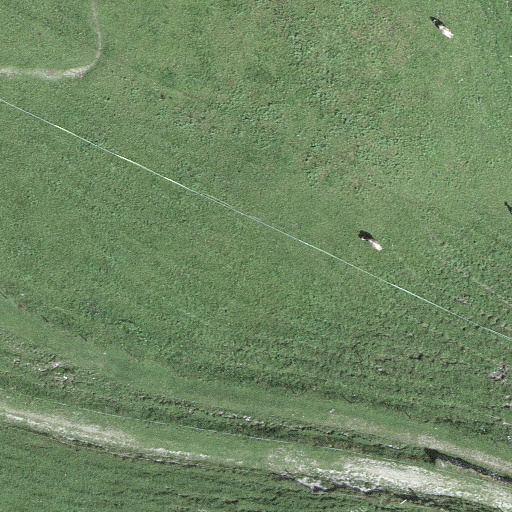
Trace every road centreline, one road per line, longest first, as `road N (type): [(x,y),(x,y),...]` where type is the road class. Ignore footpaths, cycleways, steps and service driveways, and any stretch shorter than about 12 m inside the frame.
road 1 (track): [(0,296),(67,338),(141,369),(418,426),(511,461)]
road 2 (track): [(511,505),(399,474),(148,440),(0,406)]
